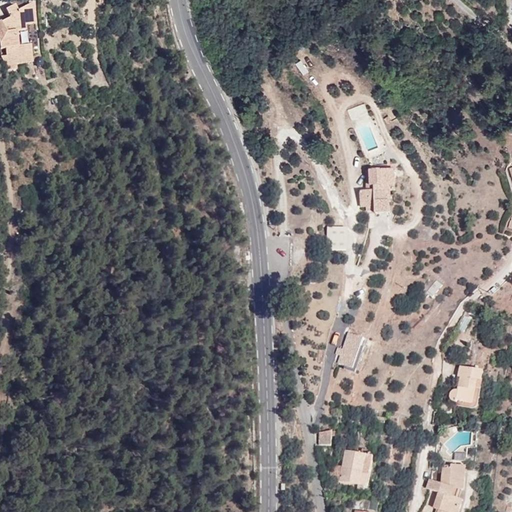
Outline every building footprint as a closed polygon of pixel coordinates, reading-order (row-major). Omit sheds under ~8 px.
[(6,9),(10,17),(12,21),(3,25),(2,21),(1,20),(0,20),(0,47),(0,49),(5,48),(6,56),(1,56),(8,70),(17,69),(16,65),(31,63),(28,45),(19,46),(18,37),(19,37),(19,34),(18,34),(18,32),(26,31),(26,25),(35,24),(33,2),(19,10),(15,4),(6,9)] [(395,170),(366,170),(366,191),(360,191),(361,208),(367,207),(367,205),(375,205),(375,212),(375,213),(391,213),(391,202),(390,192),(396,191),(395,170)] [(464,315),(459,325),(466,329),(472,319),(464,315)] [(358,374),(367,342),(347,337),(342,356),(343,356),(339,369),(358,374)] [(479,380),(483,381),(485,371),(460,367),(459,377),(461,378),(459,390),(453,390),(450,391),(448,394),(448,399),(452,401),(457,402),(474,405),(479,380)] [(478,410),(483,381),(479,380),(474,405),(457,402),(456,406),(478,410)] [(320,445),(332,445),(333,431),(320,433),(320,445)] [(340,480),(358,484),(364,485),(368,486),(374,456),(346,450),(340,480)] [(467,466),(451,465),(451,468),(443,468),(441,483),(430,480),(427,488),(439,493),(434,508),(439,509),(437,511),(459,511),(464,500),(459,498),(454,497),(456,489),(461,489),(465,490),(467,466)]
